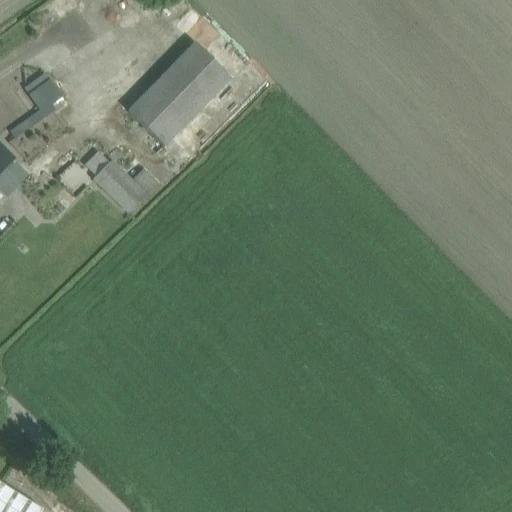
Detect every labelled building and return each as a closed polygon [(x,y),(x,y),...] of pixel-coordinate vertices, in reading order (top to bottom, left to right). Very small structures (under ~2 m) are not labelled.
[(164,148),(232,79),(195,42),(127,112),(151,135),(164,148)] [(39,111),(45,118),(55,111),(51,106),(50,104),(39,111)] [(0,174),(16,159),(0,142),(0,174)] [(113,162),(108,166),(94,180),(128,214),(158,184),(143,169),(132,181),(113,162)] [(40,511),(42,510),(0,483),(0,511),(40,511)]
